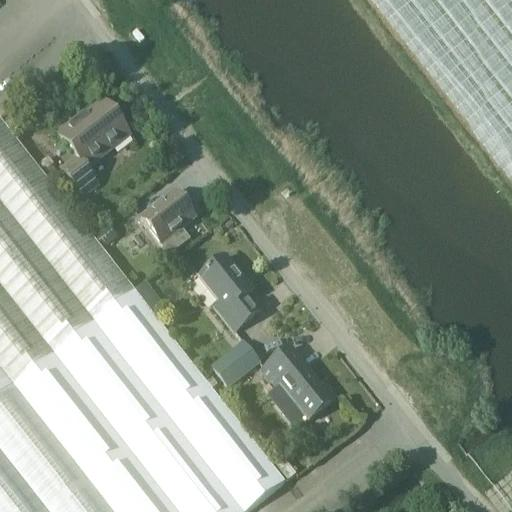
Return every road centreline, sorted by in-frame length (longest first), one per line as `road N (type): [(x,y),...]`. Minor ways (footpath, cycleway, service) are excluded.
road 1 (unclassified): [(475,511),(71,0)]
road 2 (unknown): [(400,416),(285,511)]
